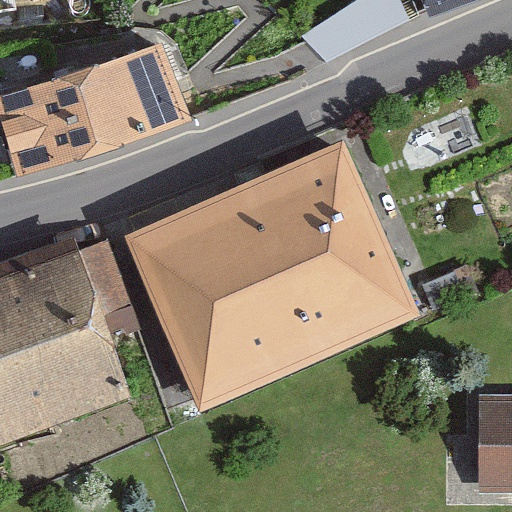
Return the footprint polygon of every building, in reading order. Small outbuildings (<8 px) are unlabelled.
[(404,0),(352,0),(311,22),(328,54),(411,11),(404,0)] [(419,0),(427,20),(480,0),(419,0)] [(0,98),(0,110),(24,181),(197,123),(170,41),(0,98)] [(131,237),(209,416),(425,322),(347,144),(131,237)] [(0,271),(0,418),(13,452),(145,404),(85,240),(0,271)] [(511,392),(492,392),(489,497),(511,498),(511,392)]
